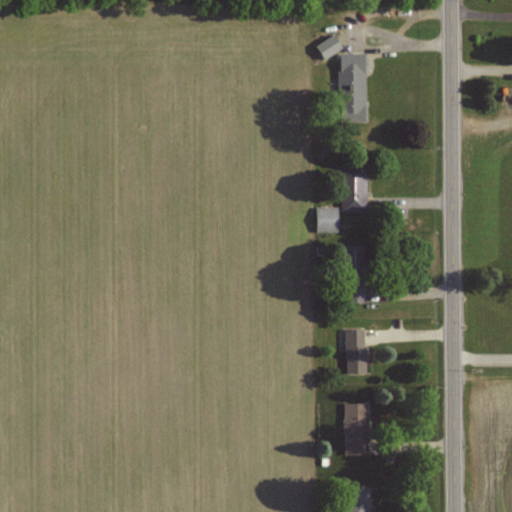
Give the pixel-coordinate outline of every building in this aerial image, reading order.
[(320,60),(311,47),(329,34),(339,47),(320,60)] [(362,54),(363,120),(335,121),(334,54),(362,54)] [(339,165),(362,165),(363,210),(339,210),(339,165)] [(314,207),(335,208),(334,231),(313,231),(314,207)] [(343,302),(362,302),(361,287),(365,287),(365,246),(338,246),(339,287),(343,287),(343,302)] [(344,373),(364,373),(364,347),(360,347),(360,329),(341,329),(341,358),(344,358),(344,373)] [(342,455),(341,404),(365,404),(366,455),(342,455)] [(342,511),(342,487),(366,487),(366,511),(342,511)]
